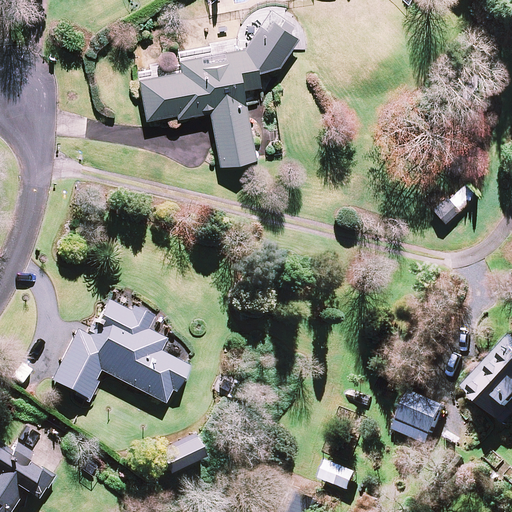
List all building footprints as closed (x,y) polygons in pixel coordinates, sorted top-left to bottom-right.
[(259,73),(281,70),(301,41),(291,34),(296,27),(273,11),(245,51),(180,62),(182,74),(141,81),(148,122),(179,117),(180,121),(212,115),(221,168),(257,162),(245,92),(262,89),(259,73)] [(474,193),(463,182),(433,210),(444,222),(474,193)] [(128,311),(106,300),(89,332),(77,326),(50,380),(87,399),(101,372),(166,404),(186,365),(157,350),(164,337),(145,328),(151,317),(130,307),(128,311)] [(511,337),(465,388),(500,420),(511,407),(511,337)] [(202,456),(193,435),(165,448),(174,469),(202,456)] [(9,452),(0,445),(0,511),(6,511),(22,487),(38,497),(51,477),(24,460),(29,452),(15,443),(9,452)] [(357,473),(329,461),(322,479),(350,491),(357,473)] [(313,511),(319,495),(290,485),(280,511),(313,511)]
